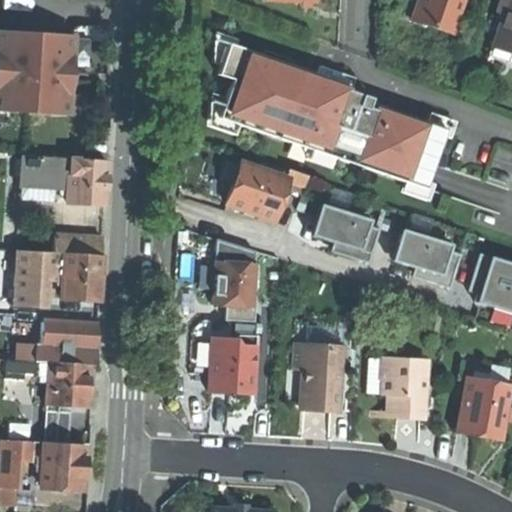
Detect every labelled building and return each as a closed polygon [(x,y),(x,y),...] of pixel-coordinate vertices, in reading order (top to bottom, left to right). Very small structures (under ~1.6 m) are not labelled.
[(414,0),(410,14),(451,28),(460,0),(414,0)] [(511,0),(503,0),(492,34),(511,41),(511,0)] [(68,73),(70,36),(0,31),(0,107),(66,112),(68,73)] [(511,57),(511,41),(492,34),(487,49),(511,57)] [(227,81),(216,114),(348,157),(350,151),(367,157),(365,163),(425,183),(445,122),(366,96),(367,92),(355,88),(343,84),(345,78),(226,39),(216,69),(232,74),(229,82),(227,81)] [(348,157),(365,163),(367,157),(350,151),(348,157)] [(59,184),(68,185),(69,156),(23,155),(22,183),(59,184)] [(106,157),(69,156),(68,185),(68,194),(68,199),(105,200),(106,180),(106,157)] [(232,183),(226,202),(269,215),(280,180),(281,175),(238,162),(232,183)] [(285,164),(281,175),(280,180),(314,191),(317,184),(320,174),(285,164)] [(335,179),(320,174),(317,184),(332,189),(335,179)] [(58,194),(68,194),(68,185),(59,184),(58,194)] [(366,262),(376,229),(363,225),(365,218),(315,204),(306,233),(331,241),(328,251),(366,262)] [(444,249),(445,243),(396,228),(387,258),(413,266),(410,276),(446,287),(457,253),(444,249)] [(65,251),(102,252),(102,233),(78,232),(78,235),(54,234),(53,250),(65,251)] [(41,305),(43,249),(18,248),(16,304),(41,305)] [(46,274),(64,274),(65,251),(53,250),(46,250),(46,274)] [(101,275),(102,252),(65,251),(64,274),(64,293),(100,294),(101,275)] [(511,311),(511,264),(476,254),(466,289),(473,291),(470,300),(511,311)] [(192,371),(211,371),(212,334),(235,335),(238,330),(256,331),(256,341),(263,341),(264,317),(193,315),(192,371)] [(43,320),(43,340),(97,342),(97,321),(43,320)] [(238,330),(235,335),(239,340),(256,341),(256,331),(238,330)] [(232,389),(254,389),(256,341),(239,340),(235,335),(212,334),(211,371),(210,388),(232,389)] [(319,403),(337,405),(340,363),(343,363),(344,341),(296,337),(294,362),(304,363),(302,393),(301,402),(319,403)] [(90,359),(96,360),(97,342),(43,340),(36,340),(36,358),(50,358),(90,359)] [(369,388),(385,388),(385,372),(383,371),(383,353),(371,353),(369,388)] [(404,410),(425,410),(426,383),(423,383),(423,373),(426,374),(427,355),(383,353),(383,371),(385,372),(385,388),(389,388),(388,406),(388,409),(404,410)] [(462,370),(467,371),(507,377),(509,361),(465,354),(462,370)] [(50,366),(50,358),(36,358),(24,357),(23,366),(50,366)] [(89,382),(90,359),(50,358),(50,366),(49,402),(88,403),(89,382)] [(286,392),(302,393),(304,363),(294,362),(288,362),(286,392)] [(467,371),(459,424),(480,427),(502,431),(506,411),(500,410),(502,401),(507,402),(511,378),(507,377),(467,371)] [(47,432),(66,432),(67,418),(47,417),(47,432)] [(21,438),(3,437),(3,484),(20,484),(21,454),(21,438)] [(34,438),(21,438),(21,454),(34,454),(34,438)] [(84,440),(46,439),(45,483),(83,484),(84,462),(84,440)] [(0,501),(20,502),(20,484),(3,484),(0,483),(0,501)]
